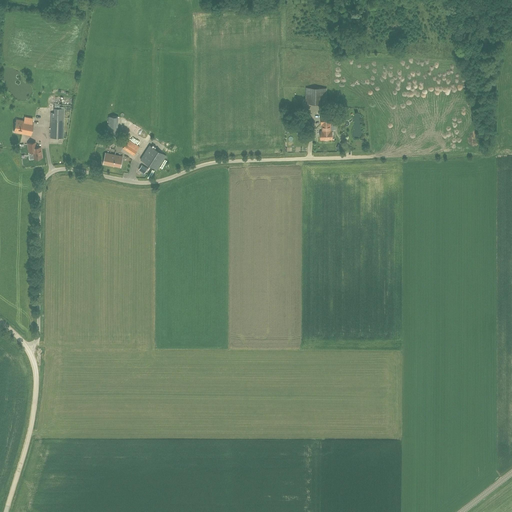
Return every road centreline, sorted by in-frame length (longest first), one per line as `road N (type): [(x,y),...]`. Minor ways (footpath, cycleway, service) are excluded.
road 1 (unclassified): [(27,350),(38,337),(39,196),(50,173),(71,169),(147,183),(225,161),(366,157)]
road 2 (unclassified): [(6,511),(33,415),(27,350)]
